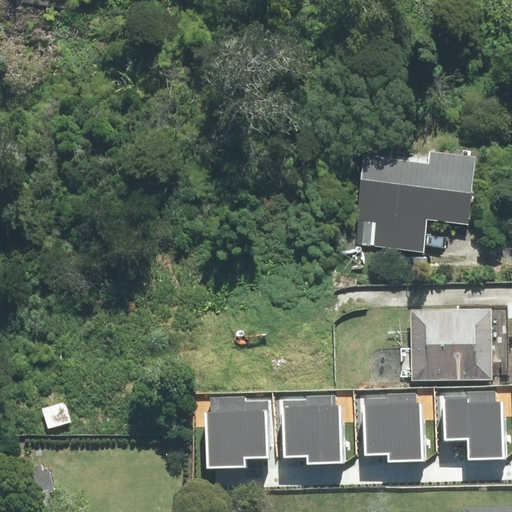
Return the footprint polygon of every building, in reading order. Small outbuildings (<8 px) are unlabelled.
[(485,159),(369,147),(359,245),(432,253),(435,223),(477,228),(485,159)] [(501,310),(417,310),(417,380),(501,380),(501,310)] [(504,400),(441,400),(441,458),(503,459),(504,400)] [(426,401),(368,402),(369,451),(392,450),(392,458),(427,457),(426,401)] [(347,403),(287,404),(288,454),(313,453),(313,461),(348,460),(347,403)] [(272,407),(211,407),(212,465),(251,465),(251,456),(272,456),(272,407)] [(64,511),(53,462),(18,470),(27,511),(64,511)]
